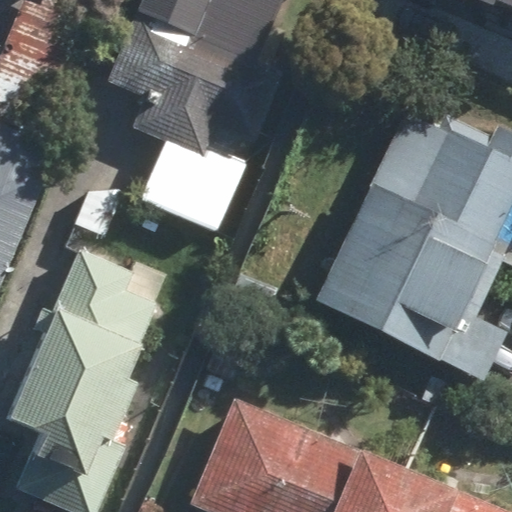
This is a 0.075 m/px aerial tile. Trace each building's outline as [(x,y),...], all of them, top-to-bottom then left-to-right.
[(146,0),(113,80),(149,94),(136,126),(171,141),(148,196),(224,228),(252,162),(212,145),(221,124),(261,141),(292,68),(263,57),(286,0),(146,0)] [(511,0),(479,0),(511,13),(511,0)] [(410,111),(326,296),(494,372),(511,331),(511,321),(474,305),(511,221),(511,124),(503,121),(497,133),(449,112),(443,125),(410,111)] [(0,301),(64,146),(0,120),(0,301)] [(140,268),(88,246),(20,410),(51,423),(23,489),(78,511),(100,511),(132,435),(125,433),(150,375),(139,370),(153,335),(149,334),(163,300),(132,287),(140,268)] [(242,392),(196,501),(222,511),(511,511),(511,500),(368,441),(367,443),(242,392)]
